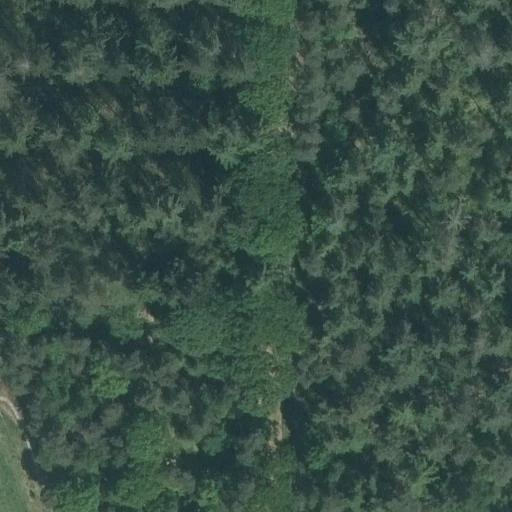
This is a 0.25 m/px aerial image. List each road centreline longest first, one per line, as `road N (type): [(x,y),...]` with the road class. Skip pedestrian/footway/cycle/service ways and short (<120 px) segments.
road 1 (track): [(288,511),(288,0)]
road 2 (track): [(283,308),(0,307)]
road 3 (track): [(69,511),(23,412),(0,389)]
